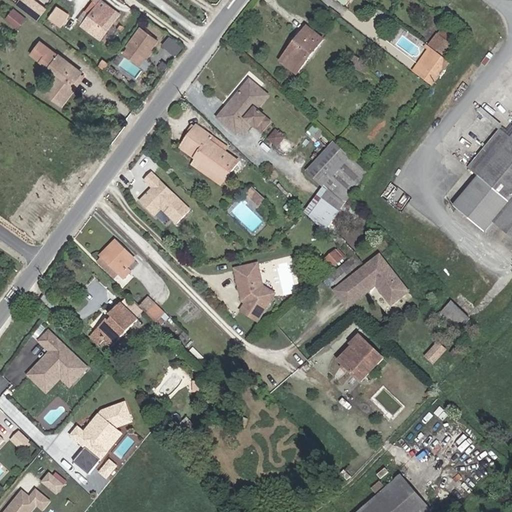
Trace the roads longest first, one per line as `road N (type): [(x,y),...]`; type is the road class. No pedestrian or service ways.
road 1 (unclassified): [(238,0),(36,266)]
road 2 (unknown): [(331,396),(229,334),(95,187)]
road 3 (unknown): [(109,170),(165,240),(230,293)]
